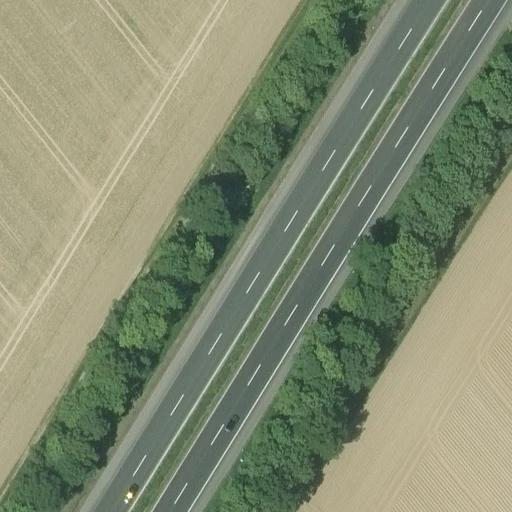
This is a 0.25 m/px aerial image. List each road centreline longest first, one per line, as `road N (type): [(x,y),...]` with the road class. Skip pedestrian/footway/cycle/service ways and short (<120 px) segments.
road 1 (motorway): [(427,0),(111,511)]
road 2 (track): [(0,510),(315,0)]
road 3 (motorway): [(182,511),(492,0)]
road 4 (track): [(511,149),(282,511)]
